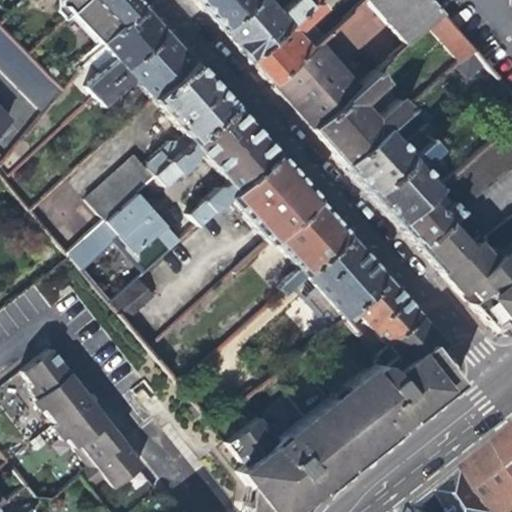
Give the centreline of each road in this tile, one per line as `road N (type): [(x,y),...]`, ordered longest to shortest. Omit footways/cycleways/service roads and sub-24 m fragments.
road 1 (residential): [(161,0),(504,380)]
road 2 (tertiary): [(504,380),(337,511)]
